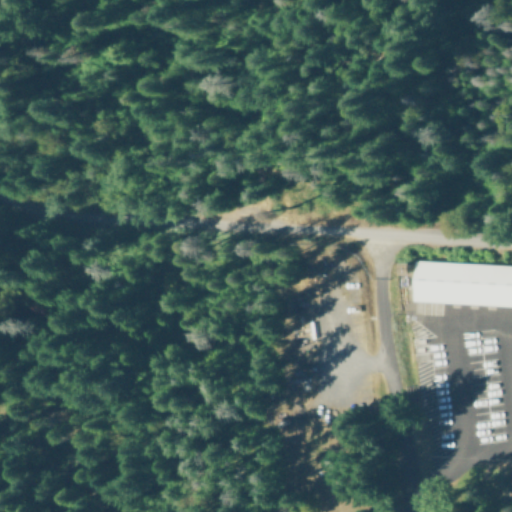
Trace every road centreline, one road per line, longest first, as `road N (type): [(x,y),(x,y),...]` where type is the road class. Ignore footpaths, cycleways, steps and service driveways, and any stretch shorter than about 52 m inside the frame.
road 1 (residential): [(0,200),(85,217),(368,235)]
road 2 (residential): [(368,235),(511,243)]
